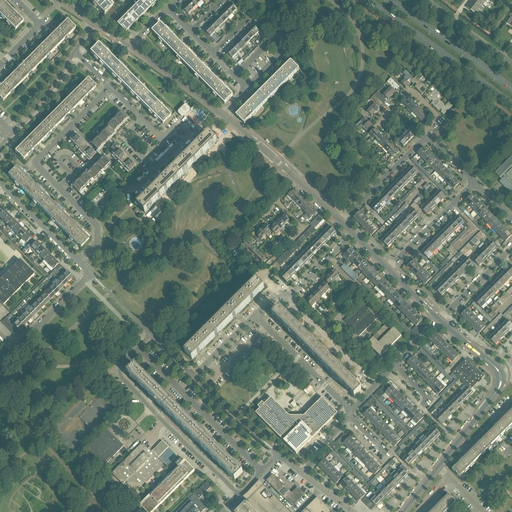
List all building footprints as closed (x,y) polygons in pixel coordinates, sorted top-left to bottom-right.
[(0,0),(0,15),(15,30),(23,22),(0,0)] [(89,0),(104,14),(112,6),(106,0),(89,0)] [(125,33),(157,0),(141,0),(116,25),(125,33)] [(192,0),(187,5),(193,10),(197,6),(192,0)] [(471,0),(466,8),(475,15),(479,10),(483,13),(485,9),(482,7),(486,0),(471,0)] [(232,4),(227,9),(233,14),(237,10),(232,4)] [(183,9),(183,10),(188,15),(193,10),(187,5),(183,9)] [(227,9),(222,13),(228,19),(233,14),(227,9)] [(188,15),(183,10),(181,12),(191,22),(193,20),(188,15)] [(222,13),(218,18),(224,23),(228,19),(222,13)] [(214,22),(219,28),(221,29),(225,25),(224,23),(218,18),(214,22)] [(67,20),(49,39),(0,87),(0,99),(2,102),(75,29),(67,20)] [(214,22),(209,27),(215,32),(219,28),(214,22)] [(233,96),(189,51),(160,23),(152,31),(225,104),(233,96)] [(253,26),(249,31),(254,36),(259,32),(256,28),(253,26)] [(258,26),(256,28),(259,32),(264,37),(266,35),(258,26)] [(205,31),(206,32),(210,37),(215,32),(209,27),(205,31)] [(249,31),(244,35),(250,41),(254,36),(249,31)] [(210,37),(206,32),(203,34),(213,44),(215,42),(210,37)] [(244,35),(240,40),(246,45),(250,41),(244,35)] [(240,40),(235,44),(241,50),(246,45),(240,40)] [(89,52),(97,60),(162,124),(170,116),(98,44),(89,52)] [(235,44),(231,48),(237,54),(241,50),(235,44)] [(227,53),(227,54),(232,59),(237,54),(231,48),(227,53)] [(236,115),(244,124),(288,80),(289,81),(292,78),(291,77),(299,69),(291,61),(236,115)] [(409,81),(410,82),(413,79),(412,78),(405,70),(401,74),(405,78),(404,79),(400,82),(402,84),(406,88),(409,84),(407,82),(409,81)] [(414,87),(418,91),(424,85),(420,81),(419,82),(419,81),(423,77),(419,73),(413,79),(410,82),(413,85),(415,83),(416,85),(414,87)] [(23,160),(85,98),(96,87),(87,79),(14,152),(23,160)] [(390,87),(386,91),(388,93),(392,96),(395,92),(393,90),(395,89),(397,90),(399,87),(391,79),(387,82),(391,87),(391,88),(390,87)] [(424,96),(427,99),(436,90),(432,86),(428,91),(427,90),(428,89),(424,85),(418,91),(422,95),(424,93),(426,94),(424,96)] [(431,104),(435,107),(441,102),(437,98),(436,99),(435,98),(440,93),(436,90),(427,99),(430,101),(431,100),(433,102),(431,104)] [(378,91),(374,95),(383,104),(386,101),(384,100),(386,98),(388,100),(392,96),(388,93),(386,91),(382,94),(383,95),(382,96),(378,91)] [(372,109),(375,113),(379,109),(377,107),(379,105),(380,107),(383,104),(374,95),(370,99),(373,102),(369,107),(372,109)] [(403,103),(408,108),(411,105),(412,106),(413,104),(414,103),(411,100),(410,98),(409,100),(407,101),(406,100),(403,103)] [(441,102),(435,107),(439,111),(440,109),(442,111),(441,112),(444,115),(452,106),(449,103),(444,107),(443,106),(444,105),(441,102)] [(408,108),(412,113),(415,110),(416,111),(418,109),(419,108),(416,105),(414,103),(413,104),(412,106),(411,105),(408,108)] [(358,112),(363,118),(366,121),(369,118),(368,116),(369,115),(371,117),(375,113),(372,109),(369,107),(366,111),(366,112),(361,108),(358,112)] [(412,113),(417,117),(420,114),(421,115),(423,113),(424,112),(420,109),(419,108),(418,109),(416,111),(415,110),(412,113)] [(121,112),(117,116),(126,125),(128,123),(125,120),(127,119),(121,112)] [(420,114),(417,117),(421,122),(424,119),(425,120),(428,117),(425,114),(424,112),(423,113),(421,115),(420,114)] [(117,116),(114,119),(120,125),(122,124),(125,127),(126,125),(117,116)] [(363,118),(355,126),(358,130),(362,127),(362,128),(366,131),(367,131),(369,129),(372,125),(369,122),(367,124),(365,122),(366,121),(363,118)] [(114,119),(111,123),(120,132),(121,130),(118,127),(120,125),(114,119)] [(111,123),(107,126),(113,132),(115,131),(118,134),(120,132),(111,123)] [(108,128),(105,131),(111,137),(113,135),(115,138),(117,136),(114,133),(113,132),(107,126),(108,128)] [(412,126),(407,131),(410,134),(409,135),(411,137),(412,138),(416,134),(417,133),(416,132),(414,130),(415,129),(412,126)] [(370,139),(372,141),(374,139),(377,136),(378,137),(381,134),(377,131),(376,129),(375,130),(374,131),(373,132),(371,130),(368,133),(367,135),(370,137),(371,136),(372,137),(370,139)] [(105,131),(101,134),(110,143),(112,141),(109,138),(111,137),(105,131)] [(407,131),(403,135),(406,138),(405,139),(406,141),(408,142),(411,139),(412,138),(411,137),(409,135),(410,134),(407,131)] [(69,139),(72,143),(78,137),(74,134),(69,139)] [(110,143),(101,134),(91,144),(97,151),(100,147),(106,142),(109,145),(110,143)] [(185,155),(184,155),(179,160),(181,162),(165,177),(164,176),(158,181),(159,182),(160,183),(150,192),(149,190),(144,196),(145,197),(137,205),(145,213),(198,159),(209,149),(216,141),(209,134),(201,142),(199,140),(194,145),(195,147),(195,146),(196,147),(186,156),(185,155)] [(374,139),(372,141),(373,143),(376,140),(378,143),(381,140),(382,141),(384,139),(385,138),(381,134),(378,137),(377,136),(374,139)] [(406,138),(403,135),(398,140),(401,143),(400,144),(403,147),(406,144),(408,142),(406,141),(405,139),(406,138)] [(72,143),(76,146),(81,141),(78,137),(72,143)] [(378,143),(383,148),(386,145),(387,146),(389,144),(390,143),(386,140),(385,138),(384,139),(382,141),(381,140),(378,143)] [(76,146),(79,149),(84,144),(81,141),(76,146)] [(117,163),(119,162),(124,156),(125,155),(118,148),(119,147),(116,143),(110,149),(113,151),(114,150),(115,151),(110,155),(117,163)] [(383,148),(388,152),(390,150),(391,151),(393,149),(394,148),(391,144),(390,143),(389,144),(387,146),(386,145),(383,148)] [(79,149),(83,153),(88,147),(84,144),(79,149)] [(88,147),(83,153),(86,156),(85,157),(89,161),(96,154),(92,150),(91,151),(88,147)] [(417,154),(422,158),(424,156),(428,152),(424,147),(420,151),(417,154)] [(394,159),(394,158),(396,156),(396,155),(399,152),(396,149),(394,148),(393,149),(391,151),(390,150),(388,152),(391,156),(391,157),(390,159),(392,161),(394,159)] [(422,158),(426,163),(429,160),(433,156),(428,152),(424,156),(422,158)] [(511,155),(495,173),(499,178),(500,178),(502,180),(499,182),(511,194),(511,155)] [(119,162),(122,165),(127,160),(124,156),(119,162)] [(426,163),(431,167),(433,165),(437,161),(433,156),(429,160),(426,163)] [(92,162),(91,164),(100,173),(110,163),(104,157),(102,159),(95,165),(92,162)] [(122,165),(125,168),(131,163),(127,160),(122,165)] [(431,167),(435,171),(438,169),(441,165),(437,161),(433,165),(431,167)] [(131,163),(125,168),(129,172),(134,166),(131,163)] [(92,169),(90,170),(97,177),(100,173),(91,164),(89,166),(92,169)] [(435,171),(440,176),(442,173),(446,169),(441,165),(438,169),(435,171)] [(88,239),(16,167),(7,175),(80,248),(88,239)] [(411,167),(407,171),(409,174),(413,178),(418,173),(414,169),(411,167)] [(84,171),(86,173),(92,179),(93,180),(97,177),(90,170),(89,172),(86,169),(84,171)] [(440,176),(444,180),(447,178),(450,174),(446,169),(442,173),(440,176)] [(407,171),(402,176),(405,178),(409,182),(413,178),(409,174),(407,171)] [(81,172),(80,173),(89,182),(92,179),(86,173),(84,175),(81,172)] [(81,178),(79,180),(85,186),(89,182),(80,173),(78,175),(81,178)] [(444,180),(448,185),(451,182),(455,178),(450,174),(447,178),(444,180)] [(402,176),(398,180),(400,183),(404,187),(409,182),(405,178),(402,176)] [(74,178),(73,180),(82,189),(85,186),(79,180),(77,181),(74,178)] [(451,182),(448,185),(453,189),(453,190),(456,187),(460,183),(459,183),(455,178),(451,182)] [(82,189),(73,180),(71,182),(74,185),(72,187),(78,193),(82,189)] [(398,180),(393,185),(396,187),(400,191),(404,187),(400,183),(398,180)] [(431,184),(430,186),(425,190),(414,202),(416,204),(433,186),(431,184)] [(393,185),(389,189),(392,191),(395,195),(400,191),(396,187),(393,185)] [(288,195),(292,200),(295,197),(296,198),(298,196),(299,195),(295,191),(293,189),(292,191),(290,192),(288,195)] [(389,189),(384,194),(387,196),(391,200),(395,195),(392,191),(389,189)] [(439,191),(435,195),(437,198),(441,201),(445,197),(441,193),(439,191)] [(384,194),(380,198),(382,201),(386,204),(391,200),(387,196),(384,194)] [(292,200),(297,204),(300,202),(300,201),(301,202),(302,201),(303,199),(300,196),(299,195),(298,196),(296,198),(295,197),(292,200)] [(435,195),(430,200),(432,202),(436,206),(441,201),(437,198),(435,195)] [(465,202),(469,206),(472,203),(476,199),(472,195),(471,195),(467,199),(465,201),(465,202)] [(380,198),(376,202),(378,205),(382,209),(386,204),(382,201),(380,198)] [(297,204),(302,209),(304,206),(305,206),(305,207),(307,205),(308,204),(305,201),(303,199),(302,201),(301,202),(300,201),(300,202),(297,204)] [(469,206),(474,210),(476,208),(480,204),(476,199),(472,203),(469,206)] [(430,200),(426,204),(428,207),(432,210),(436,206),(432,202),(430,200)] [(378,205),(376,202),(371,207),(374,209),(378,213),(382,209),(378,205)] [(302,209),(306,214),(309,211),(309,210),(310,211),(312,210),(313,209),(309,205),(308,204),(307,205),(305,207),(305,206),(304,206),(302,209)] [(421,209),(423,211),(427,215),(432,210),(428,207),(426,204),(421,209)] [(474,210),(478,215),(481,212),(485,208),(480,204),(476,208),(474,210)] [(478,215),(483,219),(485,217),(489,213),(485,208),(481,212),(478,215)] [(309,211),(306,214),(304,215),(309,220),(311,218),(313,215),(314,216),(317,213),(314,210),(313,209),(312,210),(310,211),(309,210),(309,211)] [(412,209),(408,214),(411,216),(415,220),(419,216),(418,215),(415,212),(414,211),(412,209)] [(0,215),(0,218),(3,221),(9,215),(4,211),(0,215)] [(353,218),(358,222),(360,220),(364,216),(360,211),(356,215),(353,218)] [(486,225),(487,224),(490,221),(494,217),(489,213),(485,217),(483,219),(486,222),(485,223),(486,225)] [(281,217),(280,219),(281,220),(283,222),(282,222),(285,225),(289,221),(286,218),(287,217),(284,214),(281,217)] [(408,214),(404,218),(406,221),(410,225),(415,220),(411,216),(408,214)] [(3,221),(8,226),(13,220),(9,215),(3,221)] [(319,216),(314,220),(319,224),(320,223),(323,220),(319,216)] [(358,222),(362,226),(365,224),(368,220),(364,216),(360,220),(358,222)] [(457,216),(453,221),(455,223),(459,227),(463,223),(464,223),(462,221),(460,219),(458,217),(457,216)] [(487,224),(492,228),(494,226),(498,222),(494,217),(490,221),(487,224)] [(404,218),(399,223),(402,225),(406,229),(410,225),(406,221),(404,218)] [(277,222),(275,223),(276,224),(278,226),(277,227),(280,230),(285,225),(282,222),(283,222),(281,220),(280,219),(277,222)] [(8,226),(12,230),(18,224),(13,220),(8,226)] [(310,225),(312,227),(314,229),(319,224),(314,220),(310,225)] [(362,226),(367,231),(369,228),(373,225),(368,220),(365,224),(362,226)] [(453,221),(448,225),(451,228),(454,232),(459,227),(455,223),(453,221)] [(492,228),(496,233),(499,230),(503,226),(498,222),(494,226),(492,228)] [(276,224),(275,223),(272,227),(270,228),(271,229),(273,231),(272,232),(275,235),(280,230),(277,227),(278,226),(276,224)] [(399,223),(395,227),(397,230),(401,234),(406,229),(402,225),(399,223)] [(12,230),(16,234),(22,229),(18,224),(12,230)] [(262,228),(261,229),(262,230),(264,232),(263,233),(266,236),(270,231),(267,228),(268,227),(265,225),(262,228)] [(369,228),(367,231),(371,236),(374,233),(378,229),(373,225),(369,228)] [(448,225),(444,230),(446,232),(450,236),(454,232),(451,228),(448,225)] [(329,227),(325,231),(328,233),(331,237),(336,233),(332,229),(330,226),(329,226),(329,227)] [(496,233),(501,237),(503,235),(507,231),(503,226),(499,230),(496,233)] [(310,229),(307,231),(311,234),(311,235),(316,231),(314,229),(312,227),(310,229)] [(395,227),(390,232),(393,234),(397,238),(401,234),(397,230),(395,227)] [(16,234),(21,239),(27,233),(22,229),(16,234)] [(262,230),(261,229),(258,232),(256,234),(257,235),(259,237),(258,237),(261,240),(266,236),(263,233),(264,232),(262,230)] [(381,232),(379,230),(373,236),(375,238),(381,232)] [(444,230),(439,234),(442,237),(445,241),(450,236),(446,232),(444,230)] [(325,231),(321,235),(323,238),(327,242),(331,237),(328,233),(325,231)] [(503,235),(501,237),(505,241),(505,242),(508,239),(511,235),(507,231),(503,235)] [(390,232),(386,236),(388,239),(392,242),(397,238),(393,234),(390,232)] [(25,243),(27,242),(31,238),(27,233),(21,239),(25,243)] [(439,234),(435,239),(437,241),(441,245),(445,241),(442,237),(439,234)] [(0,237),(6,243),(8,241),(2,235),(0,237)] [(321,235),(316,240),(319,242),(323,246),(327,242),(323,238),(321,235)] [(388,239),(386,236),(381,240),(381,241),(384,243),(388,247),(392,242),(388,239)] [(435,239),(430,243),(433,246),(437,250),(441,245),(437,241),(435,239)] [(316,240),(312,244),(314,247),(318,251),(323,246),(319,242),(316,240)] [(31,250),(34,253),(40,246),(36,241),(35,242),(31,246),(29,244),(27,246),(31,250)] [(490,242),(486,246),(488,249),(492,253),(497,248),(493,244),(490,241),(490,242)] [(244,250),(246,251),(247,250),(249,248),(250,249),(253,246),(248,242),(245,245),(244,244),(242,247),(244,250)] [(11,243),(8,245),(14,252),(17,249),(11,243)] [(430,243),(426,248),(428,250),(432,254),(437,250),(433,246),(430,243)] [(312,244),(307,249),(310,251),(314,255),(318,251),(314,247),(312,244)] [(38,257),(39,256),(45,250),(40,246),(34,253),(33,253),(38,257)] [(249,254),(251,256),(252,255),(253,253),(254,254),(257,251),(253,246),(250,249),(249,248),(247,250),(246,251),(249,254)] [(486,246),(481,251),(484,253),(488,257),(492,253),(488,249),(486,246)] [(347,261),(349,259),(352,257),(356,253),(351,248),(347,252),(345,255),(343,257),(347,261)] [(428,250),(426,248),(421,252),(424,255),(428,259),(428,258),(432,254),(428,250)] [(307,249),(303,253),(305,256),(309,260),(314,255),(310,251),(307,249)] [(39,256),(44,260),(50,255),(45,250),(39,256)] [(254,259),(255,261),(256,259),(258,258),(259,259),(262,256),(257,251),(254,254),(253,253),(252,255),(251,256),(254,259)] [(481,251),(477,255),(479,258),(483,262),(488,257),(484,253),(481,251)] [(303,253),(298,258),(301,260),(305,264),(309,260),(305,256),(303,253)] [(349,259),(354,264),(356,261),(360,257),(356,253),(352,257),(349,259)] [(44,260),(48,265),(54,259),(50,255),(44,260)] [(477,255),(472,260),(474,262),(475,262),(479,266),(483,262),(479,258),(477,255)] [(260,265),(261,267),(264,264),(265,265),(270,260),(268,259),(266,260),(262,256),(259,259),(258,258),(256,259),(255,261),(258,264),(260,265)] [(354,264),(358,268),(360,266),(364,262),(360,257),(356,261),(354,264)] [(298,258),(294,262),(296,265),(300,269),(305,264),(301,260),(298,258)] [(466,258),(462,263),(464,265),(468,269),(473,265),(473,264),(472,264),(469,261),(468,259),(466,258)] [(54,259),(48,265),(53,269),(59,264),(54,259)] [(0,277),(1,278),(0,278),(0,302),(3,305),(34,274),(19,260),(6,273),(5,272),(0,277)] [(407,267),(412,271),(414,268),(418,265),(414,260),(409,264),(407,267)] [(294,262),(289,267),(292,269),(296,273),(300,269),(296,265),(294,262)] [(358,268),(362,273),(365,270),(369,266),(364,262),(360,266),(358,268)] [(462,263),(457,267),(460,270),(464,273),(468,269),(464,265),(462,263)] [(341,268),(345,272),(349,268),(345,264),(343,266),(341,268)] [(412,271),(416,275),(418,273),(422,269),(418,265),(414,268),(412,271)] [(362,273),(367,277),(370,275),(373,271),(369,266),(365,270),(362,273)] [(289,267),(285,271),(287,274),(291,278),(296,273),(292,269),(289,267)] [(457,267),(453,271),(455,274),(459,278),(464,273),(460,270),(457,267)] [(345,272),(349,277),(353,273),(349,268),(345,272)] [(416,275),(420,280),(423,277),(427,274),(422,269),(418,273),(416,275)] [(329,274),(328,275),(331,278),(334,281),(339,276),(336,273),(337,272),(334,270),(331,273),(329,274)] [(506,270),(502,274),(504,277),(508,281),(511,276),(509,273),(506,270)] [(287,274),(285,271),(280,276),(283,278),(287,282),(291,278),(287,274)] [(367,277),(371,282),(374,279),(378,275),(373,271),(370,275),(367,277)] [(453,271),(448,276),(451,279),(455,282),(459,278),(455,274),(453,271)] [(62,276),(68,282),(72,277),(67,272),(62,276)] [(354,281),(356,279),(358,277),(353,273),(349,277),(354,281)] [(423,277),(420,280),(425,284),(425,285),(428,282),(432,278),(431,278),(427,274),(423,277)] [(502,274),(497,279),(500,281),(504,285),(508,281),(504,277),(502,274)] [(331,278),(328,275),(326,277),(325,279),(326,280),(328,282),(327,283),(330,285),(334,281),(331,278)] [(371,282),(376,286),(378,284),(382,280),(378,275),(374,279),(371,282)] [(58,281),(63,286),(68,282),(62,276),(58,281)] [(448,276),(444,280),(446,283),(450,287),(455,282),(451,279),(448,276)] [(437,283),(439,285),(442,287),(446,291),(450,287),(446,283),(444,280),(442,278),(437,283)] [(497,279),(493,283),(495,286),(499,290),(504,285),(500,281),(497,279)] [(256,280),(239,297),(247,305),(264,288),(256,280)] [(376,286),(380,290),(383,288),(387,284),(382,280),(378,284),(376,286)] [(53,285),(59,291),(63,286),(58,281),(53,285)] [(321,286),(319,287),(321,289),(322,290),(325,293),(330,289),(327,286),(328,285),(325,282),(321,286)] [(493,283),(488,288),(491,290),(495,294),(499,290),(495,286),(493,283)] [(380,290),(385,295),(387,292),(391,289),(387,284),(383,288),(380,290)] [(49,290),(54,295),(59,291),(53,285),(49,290)] [(442,287),(439,285),(435,289),(437,292),(441,296),(442,296),(446,291),(442,287)] [(317,290),(316,291),(317,292),(319,294),(318,295),(320,298),(325,293),(322,290),(321,289),(319,287),(317,290)] [(488,288),(484,292),(486,295),(490,299),(495,294),(491,290),(488,288)] [(388,300),(389,299),(392,297),(396,293),(391,289),(387,292),(385,295),(387,297),(386,298),(388,300)] [(44,294),(50,300),(54,295),(49,290),(44,294)] [(313,294),(311,296),(312,297),(314,299),(313,299),(313,300),(316,302),(320,298),(318,295),(319,294),(317,292),(316,291),(313,294)] [(484,292),(479,297),(482,299),(486,303),(490,299),(486,295),(484,292)] [(389,299),(393,304),(396,301),(400,297),(396,293),(392,297),(389,299)] [(40,299),(45,304),(50,300),(44,294),(40,299)] [(312,297),(311,296),(308,299),(307,300),(308,302),(309,303),(309,304),(311,307),(316,302),(313,300),(313,299),(314,299),(312,297)] [(239,297),(221,316),(229,323),(247,305),(239,297)] [(393,304),(398,308),(400,306),(404,302),(400,297),(396,301),(393,304)] [(482,299),(479,297),(475,301),(477,304),(481,308),(486,303),(482,299)] [(35,303),(41,309),(45,304),(40,299),(35,303)] [(398,308),(402,313),(405,310),(409,306),(404,302),(400,306),(398,308)] [(31,308),(37,313),(41,309),(35,303),(31,308)] [(344,321),(359,336),(377,319),(362,303),(344,321)] [(402,313),(407,317),(409,315),(413,311),(409,306),(405,310),(402,313)] [(26,312),(32,318),(37,313),(31,308),(26,312)] [(272,315),(286,329),(293,322),(279,308),(276,311),(272,315)] [(461,315),(465,320),(468,317),(472,313),(467,309),(468,309),(467,309),(463,313),(461,315)] [(407,317),(411,322),(414,319),(418,315),(413,311),(409,315),(407,317)] [(22,316),(28,322),(32,318),(26,312),(22,316)] [(465,320),(470,324),(472,322),(476,318),(472,313),(468,317),(465,320)] [(416,326),(418,324),(419,324),(420,322),(422,320),(418,315),(414,319),(411,322),(416,326)] [(18,321),(23,327),(28,322),(22,316),(18,321)] [(221,316),(202,335),(210,342),(229,323),(221,316)] [(470,324),(474,329),(477,326),(481,322),(476,318),(472,322),(470,324)] [(507,320),(502,325),(505,327),(509,331),(511,327),(511,325),(509,323),(507,320)] [(14,327),(16,329),(18,331),(19,331),(23,327),(18,321),(13,325),(14,327)] [(286,329),(299,342),(306,335),(293,322),(286,329)] [(477,326),(474,329),(479,333),(481,331),(485,327),(481,322),(477,326)] [(502,325),(498,329),(500,332),(504,336),(509,331),(505,327),(502,325)] [(381,330),(374,337),(367,344),(380,357),(393,344),(401,336),(393,328),(388,334),(385,331),(383,333),(381,330)] [(498,329),(493,334),(496,336),(500,340),(504,336),(500,332),(498,329)] [(430,340),(434,344),(437,342),(441,338),(436,334),(436,333),(432,338),(430,340)] [(496,336),(493,334),(489,338),(491,341),(495,345),(495,344),(500,340),(496,336)] [(210,342),(202,335),(185,352),(192,360),(210,342)] [(302,345),(313,356),(320,349),(306,335),(299,342),(302,345)] [(434,344),(439,349),(441,346),(443,344),(445,342),(441,338),(437,342),(434,344)] [(439,349),(443,353),(446,351),(449,347),(445,342),(443,344),(441,346),(439,349)] [(443,353),(448,358),(450,355),(454,352),(449,347),(446,351),(443,353)] [(320,363),(327,370),(334,363),(320,349),(313,356),(320,363)] [(452,362),(452,363),(454,361),(455,360),(458,357),(459,356),(458,356),(454,352),(450,355),(448,358),(452,362)] [(407,363),(411,367),(414,365),(418,361),(413,357),(414,357),(413,356),(409,360),(407,363)] [(464,384),(466,387),(467,387),(469,389),(470,390),(478,382),(478,381),(480,379),(481,379),(484,376),(477,369),(476,370),(469,363),(466,359),(456,369),(452,372),(453,373),(457,377),(459,379),(464,384)] [(411,367),(416,372),(418,369),(422,365),(418,361),(414,365),(411,367)] [(327,370),(341,384),(348,377),(334,363),(327,370)] [(127,373),(145,390),(153,383),(147,377),(148,375),(147,374),(145,375),(135,365),(127,373)] [(416,372),(420,376),(423,374),(427,370),(422,365),(418,369),(416,372)] [(420,376),(425,381),(427,378),(431,374),(427,370),(423,374),(420,376)] [(425,381),(429,385),(432,383),(435,379),(431,374),(427,378),(425,381)] [(348,377),(341,384),(354,397),(361,390),(348,377)] [(429,385),(434,390),(436,387),(440,383),(435,379),(432,383),(429,385)] [(145,390),(163,408),(171,401),(161,390),(162,389),(161,388),(159,389),(153,383),(145,390)] [(436,387),(434,390),(438,394),(441,392),(445,388),(444,388),(440,383),(436,387)] [(460,389),(462,391),(464,394),(468,398),(473,393),(470,390),(469,389),(467,387),(466,387),(464,384),(460,389)] [(385,393),(390,398),(392,395),(396,391),(392,387),(388,390),(388,391),(386,392),(385,393)] [(390,398),(394,402),(396,399),(400,396),(396,391),(392,395),(390,398)] [(462,391),(457,396),(460,398),(464,402),(468,398),(464,394),(462,391)] [(269,400),(271,398),(269,396),(262,402),(264,404),(269,400)] [(394,402),(399,407),(401,404),(405,400),(400,396),(396,399),(394,402)] [(457,396),(453,400),(456,403),(459,407),(464,402),(460,398),(457,396)] [(322,398),(320,400),(303,417),(290,417),(271,398),(269,400),(264,404),(262,402),(258,407),(260,409),(255,413),(283,441),(287,444),(296,454),(306,445),(312,439),(320,431),(337,413),(324,400),(322,398)] [(399,407),(403,411),(406,408),(409,405),(405,400),(401,404),(399,407)] [(453,400),(449,405),(451,407),(455,411),(459,407),(456,403),(453,400)] [(163,408),(181,426),(189,419),(183,413),(184,411),(182,410),(181,411),(171,401),(163,408)] [(403,411),(407,415),(410,413),(414,409),(409,405),(406,408),(403,411)] [(449,405),(444,409),(447,412),(450,416),(455,411),(451,407),(449,405)] [(364,415),(368,419),(370,417),(374,413),(370,409),(368,410),(366,412),(363,415),(364,415)] [(407,415),(412,420),(414,417),(418,413),(414,409),(410,413),(407,415)] [(444,409),(440,414),(442,416),(446,420),(450,416),(447,412),(444,409)] [(368,419),(372,424),(375,421),(379,418),(374,413),(370,417),(368,419)] [(414,417),(412,420),(416,424),(416,425),(419,422),(423,418),(418,413),(414,417)] [(442,416),(440,414),(435,418),(438,421),(442,425),(442,424),(446,420),(442,416)] [(511,422),(505,416),(488,434),(495,441),(511,424),(511,422)] [(372,424),(377,428),(379,426),(383,422),(379,418),(375,421),(372,424)] [(181,426),(199,444),(207,437),(196,426),(197,425),(196,423),(195,425),(189,419),(181,426)] [(377,428),(381,433),(384,430),(388,426),(383,422),(379,426),(377,428)] [(381,433),(386,437),(388,435),(392,431),(388,426),(384,430),(381,433)] [(434,428),(429,432),(432,435),(436,439),(440,434),(440,435),(440,434),(436,430),(434,428)] [(386,437),(390,442),(393,439),(397,435),(392,431),(388,435),(386,437)] [(120,444),(119,445),(107,432),(106,432),(102,436),(90,449),(100,459),(98,460),(104,466),(104,465),(121,449),(123,447),(124,446),(123,446),(121,444),(121,443),(120,444)] [(429,432),(425,437),(427,439),(431,443),(436,439),(432,435),(429,432)] [(488,434),(470,452),(477,459),(495,441),(488,434)] [(393,439),(390,442),(395,446),(397,444),(401,440),(397,435),(393,439)] [(199,444),(217,462),(225,455),(218,448),(220,447),(218,446),(217,447),(207,437),(199,444)] [(343,444),(348,448),(350,446),(354,442),(350,437),(349,437),(348,438),(346,440),(345,441),(344,443),(343,444)] [(425,437),(420,441),(423,444),(427,448),(431,443),(427,439),(425,437)] [(150,446),(147,449),(142,443),(120,465),(112,474),(123,485),(126,481),(136,491),(139,488),(138,487),(143,482),(142,481),(144,480),(146,482),(163,464),(157,459),(158,458),(167,466),(177,456),(162,441),(152,451),(151,452),(149,450),(151,448),(150,446)] [(420,441),(416,446),(418,448),(422,452),(427,448),(423,444),(420,441)] [(348,448),(352,453),(354,450),(358,446),(354,442),(350,446),(348,448)] [(337,449),(340,447),(336,443),(331,447),(335,451),(337,449)] [(352,453),(356,457),(359,455),(363,451),(358,446),(354,450),(352,453)] [(416,446),(411,450),(414,453),(418,457),(422,452),(418,448),(416,446)] [(411,450),(407,455),(410,457),(413,461),(418,457),(414,453),(411,450)] [(356,457),(361,462),(363,459),(367,455),(363,451),(359,455),(356,457)] [(477,459),(470,452),(455,467),(452,470),(459,477),(477,459)] [(225,455),(217,462),(235,480),(242,472),(232,462),(233,461),(232,459),(230,460),(225,455)] [(361,462),(365,466),(368,463),(372,460),(367,455),(363,459),(361,462)] [(410,457),(407,455),(402,459),(405,462),(409,466),(413,461),(410,457)] [(318,466),(323,470),(325,468),(329,464),(325,459),(321,463),(318,466)] [(183,462),(181,460),(176,465),(178,467),(178,468),(168,478),(167,478),(165,480),(164,481),(162,483),(163,484),(143,503),(142,503),(140,505),(139,505),(146,511),(152,511),(154,511),(155,510),(155,509),(156,508),(156,509),(159,506),(160,505),(164,501),(165,500),(168,497),(167,496),(168,495),(169,496),(170,495),(174,491),(175,490),(179,486),(180,485),(179,484),(180,483),(181,484),(184,481),(185,480),(189,476),(190,475),(194,471),(195,470),(194,470),(190,466),(189,465),(185,461),(185,460),(184,461),(183,462)] [(365,466),(370,471),(372,468),(376,464),(372,460),(368,463),(365,466)] [(323,470),(327,475),(330,472),(334,468),(329,464),(325,468),(323,470)] [(372,468),(370,471),(374,475),(377,472),(381,469),(376,464),(372,468)] [(402,465),(399,468),(401,469),(397,473),(399,476),(403,480),(408,475),(405,473),(408,470),(402,465)] [(327,475),(332,479),(334,477),(338,473),(334,468),(330,472),(327,475)] [(336,484),(338,481),(339,481),(343,477),(338,473),(334,477),(332,479),(336,484)] [(395,481),(399,484),(403,480),(399,476),(397,473),(392,478),(395,481)] [(292,494),(276,478),(273,475),(267,481),(292,506),(304,494),(298,488),(292,494)] [(341,484),(345,488),(348,486),(352,482),(347,477),(345,479),(343,481),(341,484)] [(390,485),(394,489),(399,484),(395,481),(392,478),(388,482),(390,485)] [(290,511),(259,480),(247,493),(243,497),(247,501),(257,511),(290,511)] [(199,498),(212,486),(207,481),(195,494),(199,498)] [(345,488),(350,493),(352,490),(356,486),(352,482),(348,486),(345,488)] [(386,489),(390,493),(394,489),(390,485),(388,482),(383,487),(386,489)] [(350,493),(354,497),(356,495),(360,491),(356,486),(352,490),(350,493)] [(382,494),(385,498),(390,493),(386,489),(383,487),(379,491),(381,494),(382,494)] [(361,500),(363,502),(367,497),(365,495),(360,491),(356,495),(354,497),(358,502),(361,500)] [(377,498),(381,502),(385,498),(382,494),(381,494),(379,491),(374,496),(377,498)] [(370,500),(371,502),(372,503),(373,504),(375,506),(376,507),(381,502),(377,498),(374,496),(373,494),(368,498),(369,499),(370,500)] [(448,495),(430,511),(445,511),(456,502),(448,494),(448,495)] [(194,495),(189,499),(176,511),(199,511),(200,511),(199,511),(200,511),(201,511),(206,508),(194,495)] [(331,511),(317,497),(302,511),(331,511)] [(257,511),(247,501),(245,502),(235,511),(257,511)]
